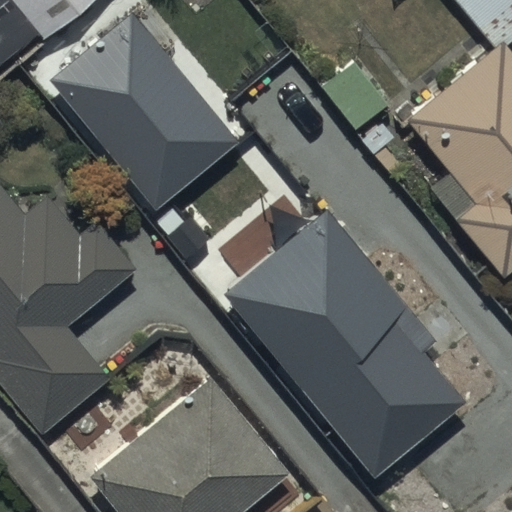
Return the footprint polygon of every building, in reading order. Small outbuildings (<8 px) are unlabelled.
[(74,0),(12,0),(38,30),(74,0)] [(121,0),(43,63),(148,192),(229,126),(127,0),(121,0)] [(511,0),(454,0),(485,37),(403,107),(443,162),(423,177),(495,264),(511,250),(511,48),(501,35),(511,26),(511,0)] [(346,51),(315,75),(349,118),(380,94),(346,51)] [(0,180),(0,381),(37,427),(107,370),(63,316),(131,262),(90,211),(71,226),(39,186),(18,203),(0,180)] [(216,281),(368,464),(458,389),(415,336),(426,326),(318,197),(216,281)] [(223,511),(282,465),(204,368),(81,466),(118,511),(223,511)]
